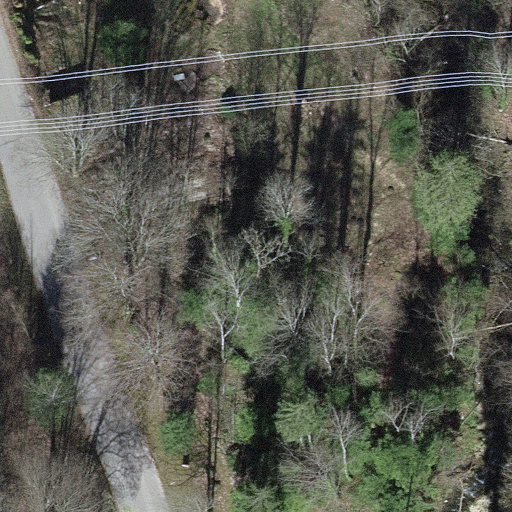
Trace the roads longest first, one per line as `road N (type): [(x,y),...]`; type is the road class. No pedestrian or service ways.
road 1 (tertiary): [(0,90),(142,511)]
road 2 (track): [(0,309),(23,424),(20,511)]
